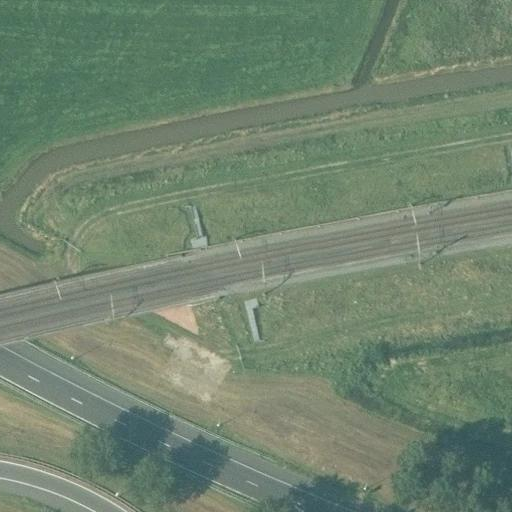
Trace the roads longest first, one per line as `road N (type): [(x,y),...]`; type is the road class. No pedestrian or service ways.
road 1 (track): [(162,335),(75,286),(72,245),(99,218),(511,136)]
road 2 (motorway): [(313,511),(0,359)]
road 3 (track): [(511,302),(221,357)]
